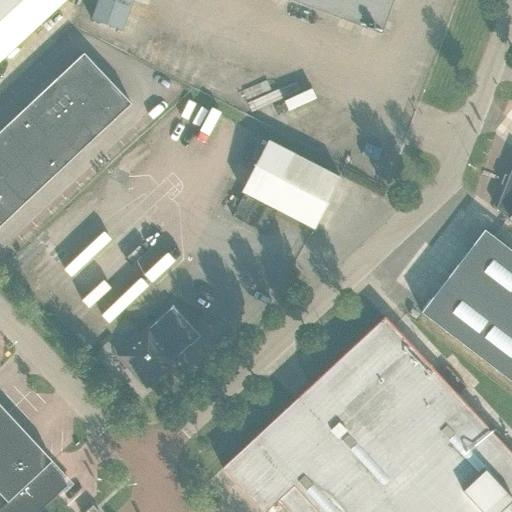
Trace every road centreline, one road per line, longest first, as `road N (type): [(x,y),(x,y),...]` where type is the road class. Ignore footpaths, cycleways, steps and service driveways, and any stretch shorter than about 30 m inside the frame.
road 1 (unclassified): [(143,465),(445,183),(511,11)]
road 2 (unclassified): [(143,465),(0,311)]
